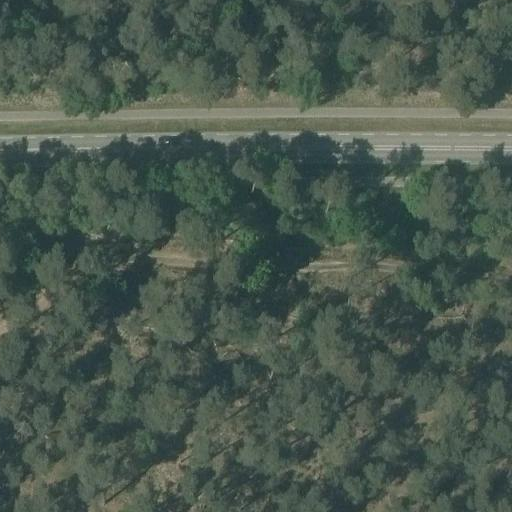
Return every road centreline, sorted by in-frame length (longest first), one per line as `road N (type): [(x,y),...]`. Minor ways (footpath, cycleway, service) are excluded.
road 1 (track): [(511,281),(260,250),(156,263),(42,298),(0,328)]
road 2 (primary): [(0,152),(511,149)]
